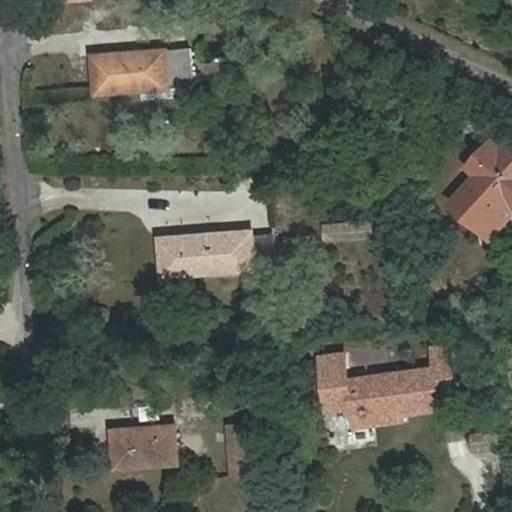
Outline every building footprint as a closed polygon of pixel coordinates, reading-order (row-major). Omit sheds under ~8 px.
[(195,85),(191,47),(96,55),(99,94),(143,89),(145,98),(172,96),(172,87),(195,85)] [(424,148),(425,117),(411,116),(410,147),(424,148)] [(455,201),(491,234),(511,211),(511,149),(506,143),(502,148),(495,141),(474,166),(480,172),(455,201)] [(373,236),(372,220),(326,223),(328,239),(373,236)] [(164,236),(167,274),(257,268),(257,262),(277,261),(274,233),(255,235),(254,229),(164,236)] [(437,366),(441,391),(459,388),(453,343),(435,345),(437,366)] [(443,405),(441,391),(437,366),(351,378),(347,353),(322,356),(330,408),(354,405),(356,418),(406,411),(443,405)] [(407,420),(406,411),(356,418),(357,426),(407,420)] [(229,424),(232,476),(250,474),(246,422),(229,424)] [(179,460),(176,424),(115,429),(119,466),(179,460)] [(468,450),(484,449),(484,431),(468,432),(468,450)]
